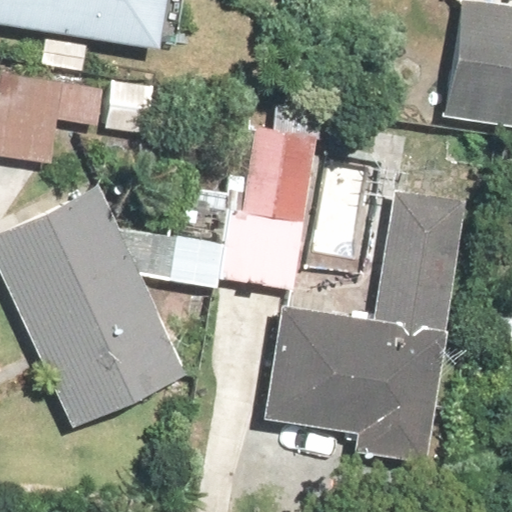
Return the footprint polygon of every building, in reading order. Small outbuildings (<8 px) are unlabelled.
[(0,0),(0,22),(29,25),(26,54),(82,60),(85,31),(153,38),(156,0),(0,0)] [(511,0),(373,0),(358,96),(511,120),(511,0)] [(0,60),(0,146),(43,150),(47,112),(139,120),(144,73),(0,60)] [(216,200),(213,229),(156,224),(152,270),(288,283),(304,121),(243,115),(235,202),(216,200)] [(180,365),(89,172),(0,214),(0,297),(59,422),(180,365)] [(431,458),(447,323),(436,321),(452,185),(375,176),(359,312),(262,301),(249,413),(340,423),(338,447),(431,458)] [(511,363),(511,290),(483,286),(472,358),(511,363)]
